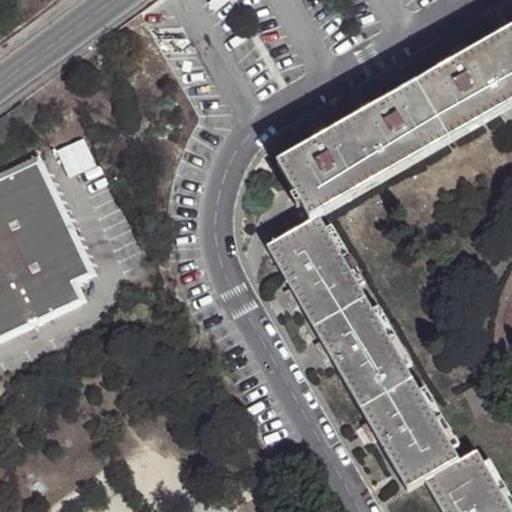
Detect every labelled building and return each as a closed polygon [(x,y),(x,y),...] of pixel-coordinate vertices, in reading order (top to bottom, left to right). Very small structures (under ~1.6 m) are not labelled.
[(511,27),(482,45),(511,96),(511,95),(511,27)] [(511,96),(482,45),(412,85),(441,136),(511,96)] [(441,136),(412,85),(342,125),(371,177),(441,136)] [(371,177),(342,125),(272,165),(302,217),(305,223),(317,217),(319,215),(315,209),(371,177)] [(0,340),(77,306),(75,300),(79,298),(73,286),(85,281),(83,276),(87,274),(71,237),(67,240),(64,234),(68,231),(37,164),(31,166),(29,161),(0,173),(0,340)] [(310,329),(362,299),(317,217),(305,223),(265,246),(310,329)] [(355,411),(407,381),(362,299),(310,329),(355,411)] [(407,381),(355,411),(401,494),(419,483),(452,463),(407,381)] [(503,511),(471,453),(452,463),(419,483),(435,511),(503,511)]
